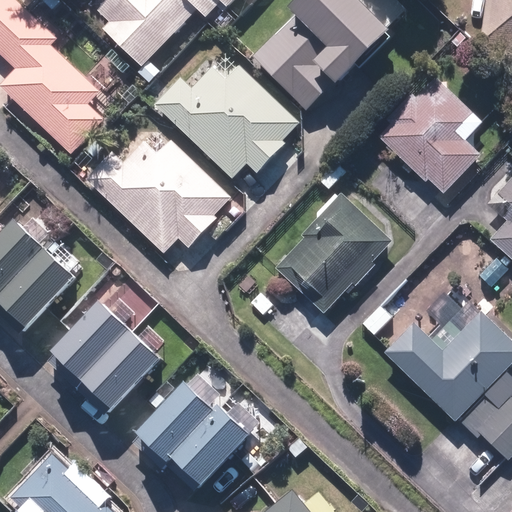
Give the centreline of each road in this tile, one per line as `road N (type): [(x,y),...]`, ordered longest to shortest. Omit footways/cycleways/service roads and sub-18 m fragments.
road 1 (residential): [(349,117),(182,300)]
road 2 (residential): [(0,367),(147,511)]
